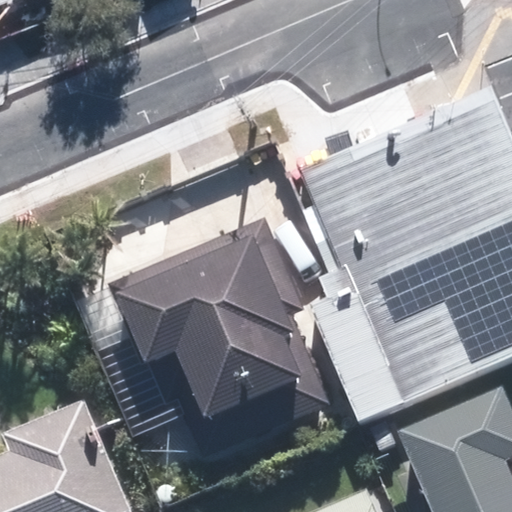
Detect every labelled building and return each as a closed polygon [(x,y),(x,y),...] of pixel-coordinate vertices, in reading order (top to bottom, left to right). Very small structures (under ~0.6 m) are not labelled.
[(511,137),(491,88),(479,93),(511,172),(511,137)] [(313,302),(362,418),(511,355),(511,172),(479,93),(300,168),(316,205),(302,210),(328,273),(317,278),(325,296),(313,302)] [(162,368),(192,357),(215,423),(288,397),(298,424),(334,411),(297,308),(308,304),(277,217),(127,271),(162,368)] [(511,511),(511,385),(408,429),(443,511),(511,511)] [(0,511),(147,511),(99,396),(0,437),(0,511)] [(260,511),(384,511),(363,466),(260,511)]
